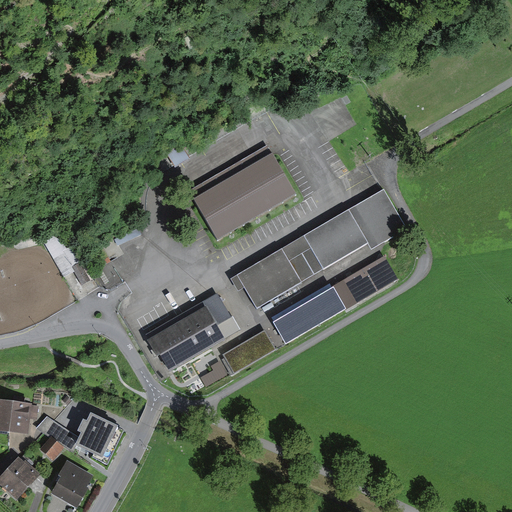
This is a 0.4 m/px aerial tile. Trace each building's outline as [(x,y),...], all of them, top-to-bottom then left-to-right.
[(202,200),(220,232),(294,188),(276,157),(202,200)] [(244,289),(256,309),(368,243),(372,250),(400,234),(406,230),(383,191),(231,281),(238,292),(244,289)] [(360,282),(366,292),(397,274),(392,264),(360,282)] [(323,299),(332,314),(358,299),(349,284),(323,299)] [(197,292),(168,303),(174,317),(203,306),(197,292)] [(154,336),(172,367),(243,327),(225,295),(154,336)] [(283,329),(289,341),(320,323),(313,311),(283,329)] [(227,353),(238,371),(277,348),(267,330),(227,353)] [(90,405),(78,397),(65,419),(77,426),(90,405)] [(7,404),(4,430),(35,433),(38,407),(7,404)] [(98,420),(83,445),(108,460),(123,435),(98,420)] [(19,461),(0,481),(0,482),(16,498),(36,477),(19,461)] [(53,494),(78,506),(95,473),(70,461),(53,494)]
